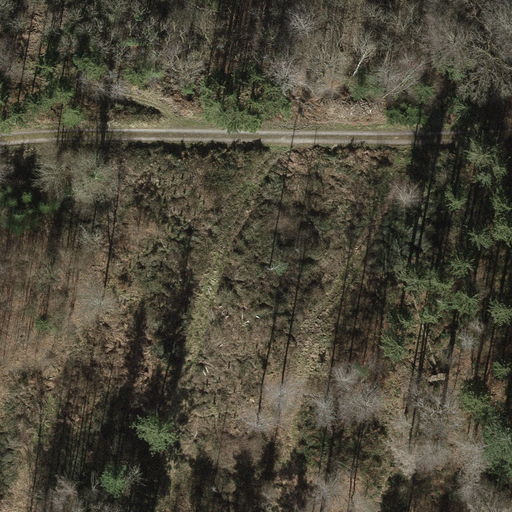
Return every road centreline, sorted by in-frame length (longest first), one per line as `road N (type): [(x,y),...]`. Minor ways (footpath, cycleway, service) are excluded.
road 1 (track): [(0,140),(511,137)]
road 2 (track): [(0,77),(71,84),(216,135)]
